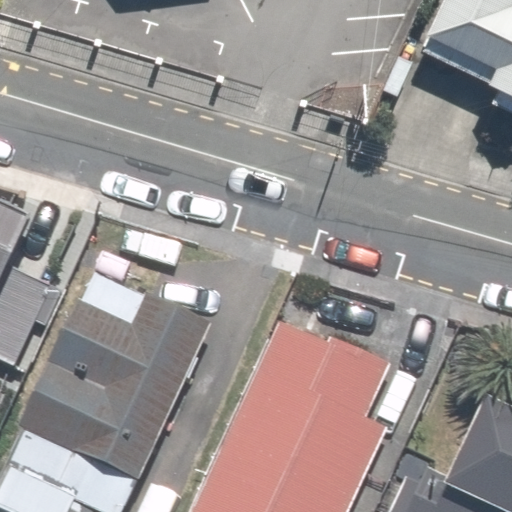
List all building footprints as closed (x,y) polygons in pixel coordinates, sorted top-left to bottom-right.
[(511,0),(479,0),(456,52),(511,77),(511,0)] [(0,212),(0,363),(14,370),(35,326),(46,331),(62,295),(10,271),(31,226),(0,212)] [(128,511),(211,333),(92,278),(0,477),(0,511),(128,511)] [(375,365),(267,313),(172,511),(330,511),(371,427),(350,417),(375,365)] [(394,511),(511,511),(511,418),(447,390),(394,511)]
